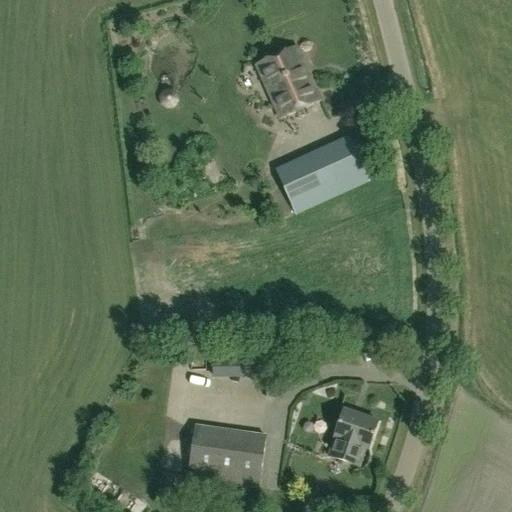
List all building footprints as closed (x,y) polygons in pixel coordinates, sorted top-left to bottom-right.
[(322,104),(298,49),(258,66),(281,122),(322,104)] [(297,216),(369,182),(349,139),(277,172),(297,216)] [(187,408),(269,410),(270,381),(188,379),(187,408)] [(379,423),(345,411),(335,437),(336,438),(330,456),(359,467),(366,448),(369,449),(379,423)] [(196,428),(189,480),(160,476),(157,497),(205,504),(208,482),(260,489),(267,438),(196,428)]
